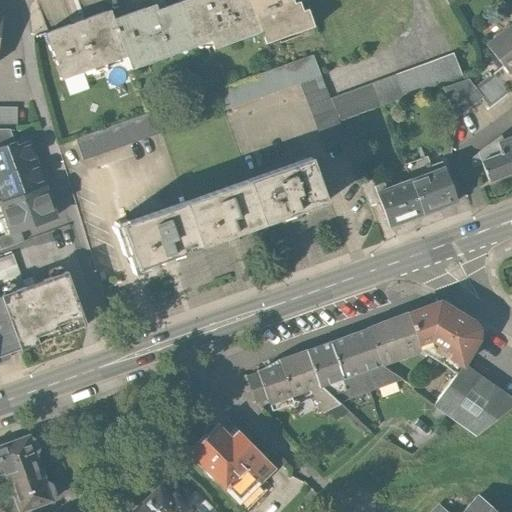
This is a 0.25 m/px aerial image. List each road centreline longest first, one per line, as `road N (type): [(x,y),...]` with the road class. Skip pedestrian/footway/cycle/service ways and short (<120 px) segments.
road 1 (primary): [(446,244),(187,334)]
road 2 (residential): [(187,334),(199,374),(73,511)]
road 3 (primary): [(187,334),(0,400)]
